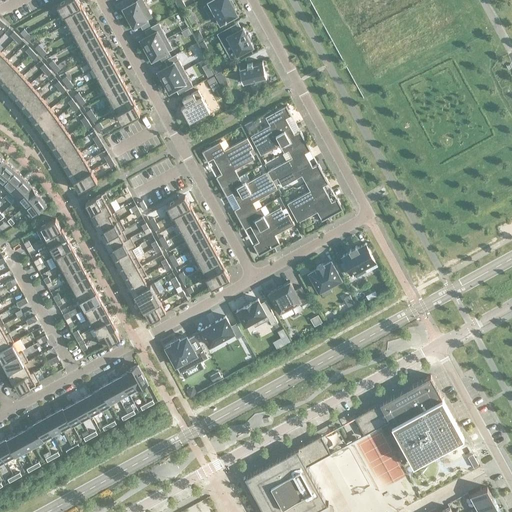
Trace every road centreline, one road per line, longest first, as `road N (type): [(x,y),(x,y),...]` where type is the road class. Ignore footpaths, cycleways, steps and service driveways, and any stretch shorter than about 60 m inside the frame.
road 1 (residential): [(252,0),(363,212),(252,278)]
road 2 (residential): [(131,511),(436,343)]
road 3 (residential): [(252,278),(100,0)]
road 4 (residential): [(252,278),(8,413)]
road 5 (residential): [(436,343),(502,467)]
